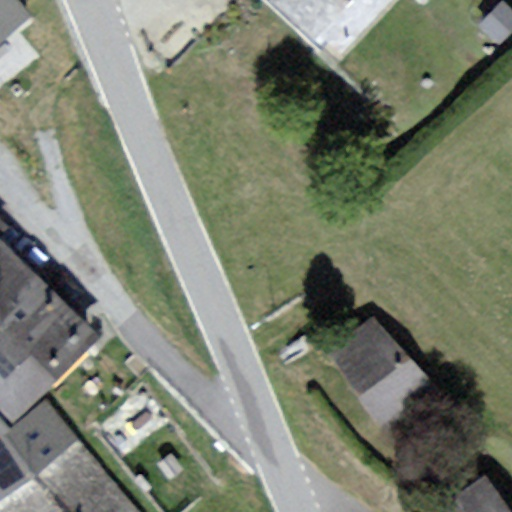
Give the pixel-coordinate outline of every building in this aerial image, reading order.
[(11,0),(0,0),(0,29),(22,12),(11,0)] [(283,0),(315,28),(339,0),(283,0)] [(90,331),(0,236),(0,385),(15,402),(90,331)] [(428,385),(377,318),(337,348),(389,416),(428,385)] [(0,415),(0,493),(78,439),(74,433),(52,402),(11,431),(0,415)] [(0,493),(0,501),(7,511),(129,511),(78,439),(0,493)] [(509,511),(488,480),(441,511),(509,511)]
